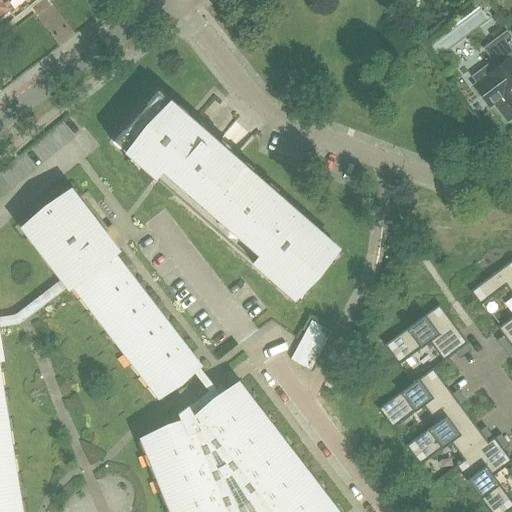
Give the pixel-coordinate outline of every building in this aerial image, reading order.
[(0,0),(0,15),(7,10),(14,19),(30,6),(28,3),(32,0),(0,0)] [(21,14),(27,29),(42,22),(36,7),(21,14)] [(440,47),(451,62),(499,28),(488,13),(440,47)] [(493,101),(506,119),(511,114),(511,36),(507,30),(492,41),(501,54),(494,59),(498,65),(490,70),(486,65),(473,75),(476,81),(473,83),(489,105),(493,101)] [(245,179),(236,171),(241,166),(225,152),(220,157),(212,150),(217,144),(185,116),(180,122),(169,113),(174,107),(157,92),(135,118),(113,143),(120,149),(130,157),(135,152),(146,161),(141,167),(154,178),(166,166),(183,180),(181,182),(182,183),(183,181),(207,202),(205,204),(206,204),(208,202),(218,211),(231,223),(230,225),(230,226),(232,224),(256,244),(254,246),(255,247),(257,245),(264,251),(252,264),(277,285),(288,295),(297,284),(303,289),(328,260),(322,256),(332,245),(275,196),(274,194),(269,200),(261,193),(266,187),(251,174),(250,173),(245,179)] [(68,289),(72,286),(113,255),(117,252),(115,248),(95,222),(75,197),(69,203),(63,195),(62,196),(28,222),(28,223),(33,230),(27,235),(38,251),(61,280),(66,287),(67,288),(68,289)] [(113,255),(72,286),(73,288),(114,341),(158,398),(178,383),(199,367),(152,305),(113,255)] [(511,260),(469,291),(479,305),(505,286),(511,295),(511,316),(497,328),(500,330),(500,329),(503,333),(501,334),(502,335),(511,328),(511,260)] [(438,305),(383,346),(398,365),(428,342),(443,361),(444,360),(448,355),(447,355),(452,352),(453,353),(454,352),(446,342),(458,333),(466,344),(467,343),(438,305)] [(311,321),(290,359),(310,370),(331,331),(311,321)] [(412,383),(378,410),(392,429),(423,406),(436,423),(460,406),(459,405),(449,413),(440,402),(451,394),(450,393),(448,394),(444,389),(445,388),(441,381),(432,369),(412,383)] [(140,439),(169,511),(336,511),(237,383),(221,396),(214,387),(188,407),(187,407),(177,415),(180,423),(140,439)] [(0,511),(20,511),(18,511),(17,502),(18,501),(15,484),(14,485),(12,474),(13,474),(10,457),(9,457),(7,447),(9,446),(6,429),(4,430),(2,419),(4,419),(1,402),(0,402),(0,511)] [(436,423),(406,446),(420,465),(450,442),(464,460),(456,466),(456,467),(483,446),(494,438),(493,437),(476,450),(468,439),(479,431),(478,429),(476,431),(472,426),(472,425),(469,418),(460,406),(436,423)] [(483,446),(456,467),(490,511),(506,511),(511,508),(511,502),(492,476),(511,461),(510,460),(506,456),(505,457),(502,452),(504,451),(503,450),(492,458),(483,446)]
